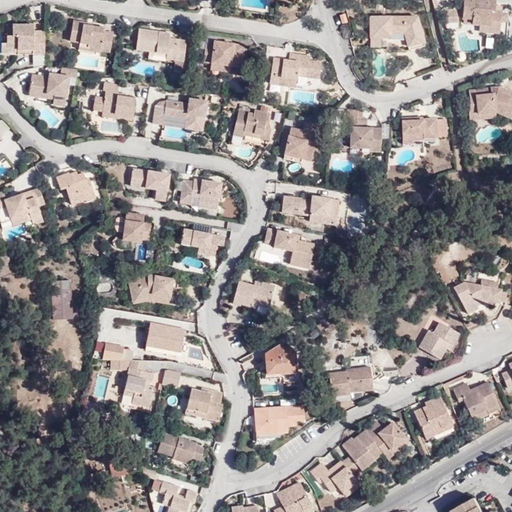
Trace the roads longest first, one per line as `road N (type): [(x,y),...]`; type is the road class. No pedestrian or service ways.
road 1 (residential): [(218,492),(240,409),(211,309),(253,225),(256,191),(222,164),(112,146),(55,151),(0,99)]
road 2 (residential): [(218,492),(273,474),(350,418),(470,362),(503,337)]
road 3 (residential): [(87,0),(330,40)]
road 4 (residential): [(330,40),(345,79),(369,97),(511,58)]
road 5 (tertiary): [(367,511),(511,429)]
